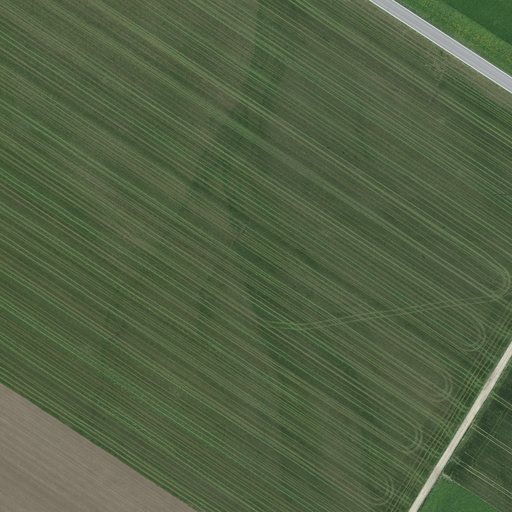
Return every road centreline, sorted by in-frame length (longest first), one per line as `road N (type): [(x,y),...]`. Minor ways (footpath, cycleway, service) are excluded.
road 1 (track): [(414,511),(511,351)]
road 2 (tertiary): [(378,0),(511,87)]
